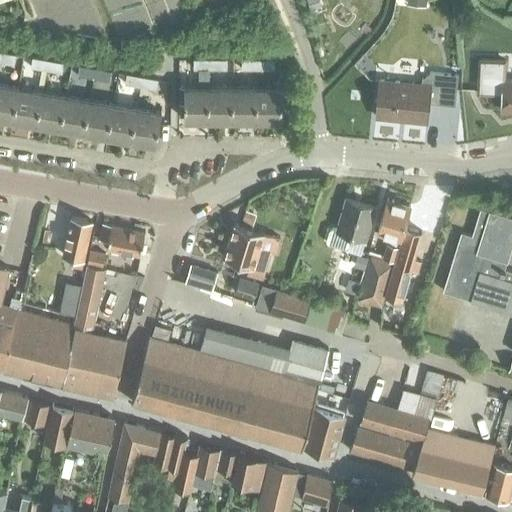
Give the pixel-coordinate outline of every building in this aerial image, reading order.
[(0,51),(0,61),(14,64),(15,54),(0,51)] [(31,66),(46,69),(48,60),(32,57),(31,66)] [(480,58),(479,93),(502,94),(501,110),(511,110),(511,79),(504,80),(505,59),(480,58)] [(184,119),(207,119),(209,87),(209,69),(209,59),(193,59),(193,69),(198,69),(198,87),(184,87),(184,102),(184,119)] [(225,59),(209,59),(209,69),(225,69),(225,59)] [(241,69),(256,69),(256,59),(241,59),(241,69)] [(256,59),(256,69),(272,69),(272,59),(256,59)] [(48,60),(46,69),(61,71),(63,62),(48,60)] [(77,74),(93,77),(95,68),(79,65),(77,74)] [(95,68),(93,77),(109,79),(111,71),(95,68)] [(407,119),(426,122),(428,102),(455,105),(458,74),(430,72),(421,78),(421,83),(379,79),(375,116),(395,118),(395,114),(407,115),(407,119)] [(125,83),(141,85),(143,76),(127,74),(125,83)] [(143,76),(141,85),(157,88),(158,79),(143,76)] [(0,116),(12,118),(19,86),(0,82),(0,116)] [(12,118),(35,122),(41,90),(19,86),(12,118)] [(207,119),(232,119),(231,87),(209,87),(207,119)] [(232,119),(256,120),(256,87),(231,87),(232,119)] [(256,87),(256,120),(281,120),(281,87),(256,87)] [(35,122),(57,127),(64,94),(41,90),(35,122)] [(57,127),(81,131),(86,98),(64,94),(57,127)] [(81,131),(105,135),(112,103),(86,98),(81,131)] [(105,135),(130,140),(136,108),(112,103),(105,135)] [(136,108),(130,140),(155,144),(161,112),(136,108)] [(329,229),(326,240),(328,244),(344,249),(349,247),(352,236),(365,240),(375,208),(345,199),(336,228),(333,227),(329,229)] [(386,199),(377,232),(392,236),(390,242),(388,241),(383,257),(393,259),(409,206),(386,199)] [(233,224),(222,258),(249,266),(247,273),(261,277),(270,251),(274,252),(279,238),(263,233),(249,229),(254,210),(245,208),(240,226),(233,224)] [(505,262),(511,239),(511,219),(480,209),(472,236),(461,233),(443,292),(511,313),(511,309),(511,271),(501,268),(503,261),(505,262)] [(71,265),(81,268),(92,222),(71,217),(63,255),(73,257),(71,265)] [(106,249),(140,256),(145,232),(103,224),(100,240),(108,241),(106,249)] [(359,294),(357,300),(382,307),(385,296),(401,300),(409,270),(407,269),(410,259),(412,260),(420,232),(404,228),(399,244),(394,262),(370,256),(362,283),(359,294)] [(86,262),(102,266),(105,252),(90,248),(86,262)] [(353,265),(364,268),(367,257),(356,254),(353,265)] [(182,280),(211,289),(217,273),(187,264),(182,280)] [(0,364),(5,366),(19,310),(22,299),(12,297),(9,304),(0,301),(0,300),(3,288),(9,268),(7,267),(0,265),(0,364)] [(85,273),(104,277),(105,268),(87,265),(85,273)] [(80,294),(99,298),(104,277),(85,273),(80,294)] [(234,292),(253,297),(258,280),(239,275),(234,292)] [(297,278),(292,285),(303,292),(308,285),(297,278)] [(350,279),(347,290),(359,294),(362,283),(350,279)] [(276,291),(270,312),(340,331),(346,310),(276,291)] [(73,324),(63,387),(113,398),(119,369),(126,339),(92,331),(99,298),(80,294),(73,324)] [(3,371),(63,387),(73,324),(19,310),(5,366),(3,371)] [(153,324),(150,335),(166,339),(169,328),(153,324)] [(131,400),(184,415),(195,369),(201,349),(166,339),(150,335),(148,334),(139,369),(131,400)] [(283,372),(319,381),(322,369),(327,349),(291,339),(283,372)] [(184,415),(232,428),(248,369),(250,362),(201,349),(195,369),(184,415)] [(232,428),(301,447),(312,405),(319,381),(283,372),(250,362),(248,369),(232,428)] [(405,440),(421,445),(425,427),(426,427),(429,418),(444,373),(428,368),(419,392),(404,388),(398,407),(391,431),(389,435),(405,440)] [(0,392),(0,412),(21,418),(27,396),(1,390),(0,392)] [(21,418),(47,425),(51,403),(27,396),(21,418)] [(511,398),(507,397),(502,415),(511,417),(511,398)] [(360,421),(389,430),(391,431),(398,407),(367,398),(360,421)] [(43,439),(63,444),(71,408),(51,403),(47,425),(43,439)] [(312,405),(301,447),(333,455),(344,414),(312,405)] [(71,408),(63,444),(106,453),(113,417),(71,408)] [(124,511),(138,450),(154,454),(160,430),(145,426),(146,425),(125,420),(107,495),(123,498),(122,503),(113,501),(111,508),(112,508),(110,511),(124,511)] [(349,450),(382,460),(389,435),(391,431),(389,430),(388,434),(357,425),(349,450)] [(413,470),(412,472),(441,480),(482,491),(493,445),(426,427),(425,427),(421,445),(413,470)] [(176,434),(160,430),(154,454),(152,463),(168,467),(176,434)] [(176,434),(168,467),(178,470),(183,451),(186,438),(176,434)] [(382,460),(398,465),(405,440),(389,435),(382,460)] [(398,465),(413,470),(421,445),(405,440),(398,465)] [(199,442),(197,454),(193,471),(213,476),(221,448),(199,442)] [(238,452),(221,448),(213,476),(231,480),(238,452)] [(197,454),(183,451),(178,470),(174,488),(188,491),(193,471),(197,454)] [(238,452),(231,480),(231,481),(260,488),(266,461),(267,459),(238,452)] [(270,511),(282,465),(266,461),(260,488),(255,510),(262,511),(270,511)] [(511,466),(493,461),(485,493),(508,499),(508,498),(511,499),(511,466)] [(285,511),(296,469),(282,465),(270,511),(285,511)] [(301,498),(327,506),(332,479),(306,471),(301,498)] [(49,511),(69,511),(71,504),(60,502),(62,491),(53,489),(49,511)] [(0,511),(29,511),(32,500),(33,497),(21,495),(17,511),(1,507),(0,506),(0,511)] [(340,496),(336,511),(362,511),(365,501),(340,496)] [(39,511),(41,502),(32,500),(29,511),(39,511)]
